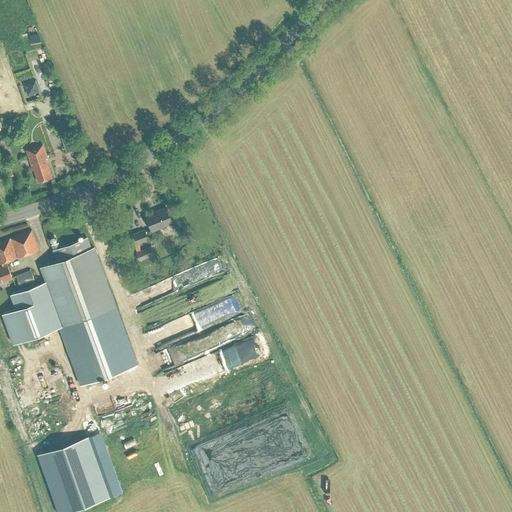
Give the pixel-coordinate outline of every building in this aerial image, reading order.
[(79,148),(68,116),(63,102),(53,106),(69,151),(79,148)] [(12,154),(6,138),(0,139),(0,155),(1,158),(12,154)] [(47,157),(43,144),(26,149),(33,168),(34,168),(39,180),(52,176),(46,158),(47,157)] [(0,159),(6,177),(12,175),(6,157),(0,159)] [(173,222),(166,207),(146,215),(152,230),(173,222)] [(101,222),(98,209),(87,211),(90,224),(101,222)] [(0,241),(0,263),(1,267),(0,267),(0,281),(12,277),(7,264),(6,265),(5,262),(39,249),(32,230),(0,241)] [(149,239),(145,230),(132,235),(135,244),(149,239)] [(92,247),(88,237),(52,249),(56,260),(40,266),(45,280),(10,293),(16,309),(2,314),(13,343),(116,305),(95,246),(92,247)] [(152,247),(156,255),(168,250),(164,242),(152,247)] [(134,253),(137,261),(153,254),(149,246),(134,253)] [(35,280),(31,270),(16,276),(20,285),(35,280)] [(242,286),(238,271),(227,274),(232,289),(242,286)] [(238,295),(190,313),(195,327),(243,308),(238,295)] [(151,344),(183,330),(187,328),(184,320),(147,336),(151,344)] [(77,370),(76,375),(77,380),(79,384),(82,387),(87,390),(92,390),(96,390),(101,387),(104,384),(106,380),(107,375),(106,370),(104,366),(101,362),(96,360),(92,359),(87,360),(82,362),(79,366),(77,370)] [(58,511),(64,511),(110,496),(88,435),(37,453),(58,511)]
